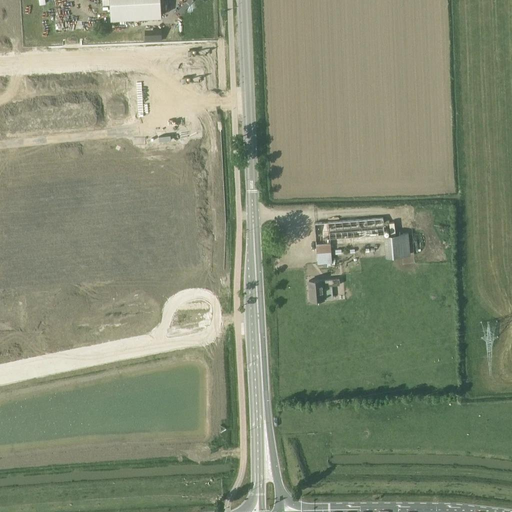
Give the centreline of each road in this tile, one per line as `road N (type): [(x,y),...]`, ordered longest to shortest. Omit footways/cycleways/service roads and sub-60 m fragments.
road 1 (tertiary): [(264,416),(245,49)]
road 2 (unclassified): [(245,49),(0,65)]
road 3 (unclassified): [(155,343),(201,337),(217,326),(211,296),(190,293),(167,310),(159,333)]
road 4 (unclassified): [(0,376),(155,343)]
